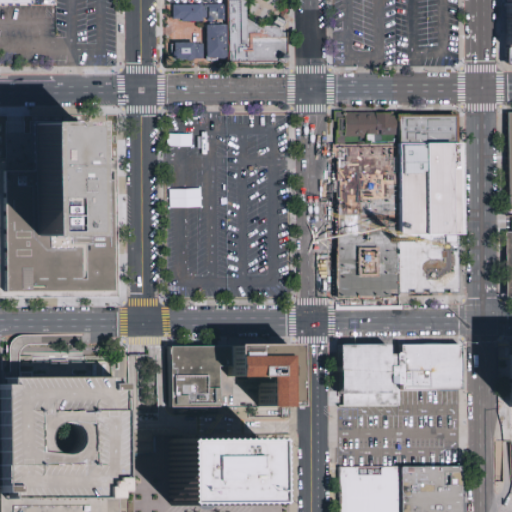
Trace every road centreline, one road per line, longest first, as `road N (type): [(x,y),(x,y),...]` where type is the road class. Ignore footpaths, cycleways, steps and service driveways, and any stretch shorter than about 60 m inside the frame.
road 1 (secondary): [(480,85),(140,88)]
road 2 (tertiary): [(313,321),(310,0)]
road 3 (tertiary): [(140,88),(143,322)]
road 4 (secondary): [(313,321),(511,319)]
road 5 (secondary): [(482,320),(482,511)]
road 6 (tertiary): [(314,511),(313,321)]
road 7 (secondary): [(143,322),(313,321)]
road 8 (secondary): [(480,85),(481,234)]
road 9 (secondary): [(0,322),(143,322)]
